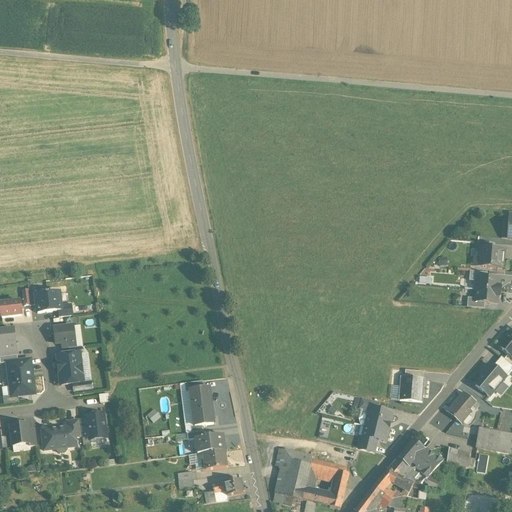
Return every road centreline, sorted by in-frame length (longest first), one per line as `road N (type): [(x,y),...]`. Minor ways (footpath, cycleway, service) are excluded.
road 1 (tertiary): [(264,511),(187,143),(169,0)]
road 2 (track): [(511,98),(174,66)]
road 3 (residential): [(511,313),(350,511)]
road 4 (track): [(0,52),(174,66)]
